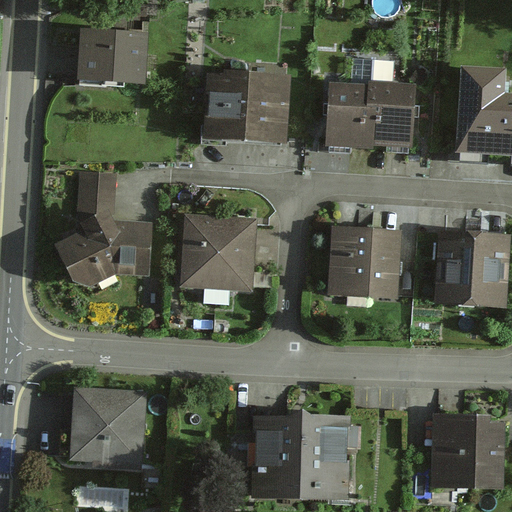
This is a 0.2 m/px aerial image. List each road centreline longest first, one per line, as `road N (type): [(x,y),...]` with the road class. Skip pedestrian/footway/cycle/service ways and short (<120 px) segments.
road 1 (tertiary): [(27,0),(6,346)]
road 2 (residential): [(6,346),(284,365)]
road 3 (residential): [(284,365),(511,372)]
road 4 (residential): [(511,197),(287,185)]
road 5 (residential): [(287,185),(284,365)]
